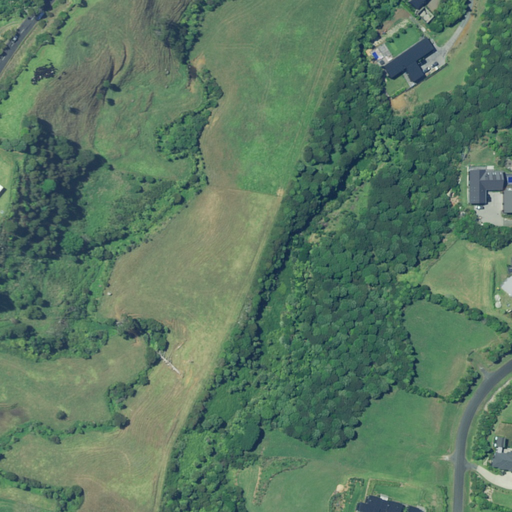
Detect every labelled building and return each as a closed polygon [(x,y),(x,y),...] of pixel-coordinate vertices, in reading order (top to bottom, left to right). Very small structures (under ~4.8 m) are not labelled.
[(425,0),(411,0),(410,2),(417,9),(425,0)] [(429,4),(425,8),(434,17),(438,12),(429,4)] [(427,14),(427,13),(427,12),(426,11),(425,10),(424,9),(423,9),(422,9),(422,10),(421,10),(420,11),(420,12),(419,12),(419,13),(419,14),(420,15),(420,16),(421,16),(422,17),(423,17),(424,17),(425,17),(425,18),(425,19),(426,20),(427,20),(427,21),(428,21),(429,21),(430,21),(430,20),(431,20),(431,19),(432,19),(432,18),(432,17),(432,16),(432,15),(431,15),(431,14),(430,14),(429,14),(428,14),(427,14)] [(433,49),(425,37),(384,66),(392,78),(406,68),(415,82),(425,75),(415,62),(433,49)] [(511,212),(511,190),(503,190),(503,212),(511,212)] [(511,277),(509,275),(500,287),(510,296),(511,295),(511,277)] [(511,442),(511,443),(510,451),(505,451),(505,454),(499,453),(500,447),(502,447),(503,437),(493,436),(492,446),(495,447),(494,452),(492,452),(490,468),(506,470),(505,472),(511,473),(511,472),(511,442)] [(398,511),(400,505),(367,496),(365,505),(358,503),(355,511),(359,511),(418,511),(419,509),(408,507),(406,511),(398,511)]
